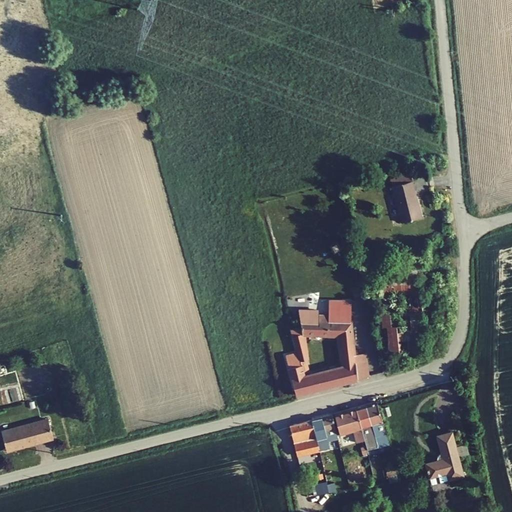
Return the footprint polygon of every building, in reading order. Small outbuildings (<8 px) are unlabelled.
[(394,175),(396,184),(418,178),(416,170),(394,175)] [(396,184),(405,220),(427,215),(418,178),(396,184)] [(423,253),(373,257),(375,280),(391,345),(423,343),(418,271),(424,270),(423,253)] [(335,285),(334,308),(355,309),(356,286),(335,285)] [(306,293),(305,307),(321,307),(322,294),(306,293)] [(382,395),(370,398),(375,418),(387,415),(382,395)] [(370,398),(361,400),(366,420),(375,418),(370,398)] [(361,400),(351,403),(355,423),(366,420),(361,400)] [(338,407),(342,426),(355,423),(351,403),(338,407)] [(315,411),(316,413),(323,442),(323,443),(329,442),(327,430),(330,430),(328,422),(337,420),(335,407),(315,411)] [(4,424),(9,444),(55,433),(50,412),(4,424)] [(294,418),(302,446),(323,442),(316,413),(294,418)] [(328,422),(330,430),(336,428),(340,427),(337,420),(328,422)] [(389,422),(377,425),(379,432),(390,429),(389,422)] [(377,425),(368,427),(369,434),(379,432),(377,425)] [(416,457),(419,471),(436,467),(438,473),(452,470),(442,426),(427,429),(433,453),(416,457)] [(368,427),(357,430),(359,437),(369,434),(368,427)] [(348,432),(349,439),(359,437),(357,430),(348,432)] [(419,471),(421,478),(438,473),(436,467),(419,471)] [(333,483),(330,472),(318,474),(321,486),(333,483)]
